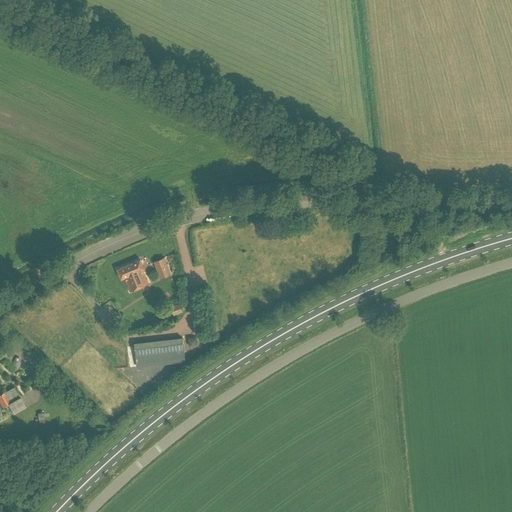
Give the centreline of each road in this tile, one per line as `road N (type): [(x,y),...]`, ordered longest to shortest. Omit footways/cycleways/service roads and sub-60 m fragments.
road 1 (primary): [(56,511),(167,412),(279,336),(394,279),(511,239)]
road 2 (track): [(511,198),(288,179),(229,185),(124,215),(0,278)]
road 3 (unclassified): [(511,263),(393,305),(281,364),(168,441),(90,511)]
